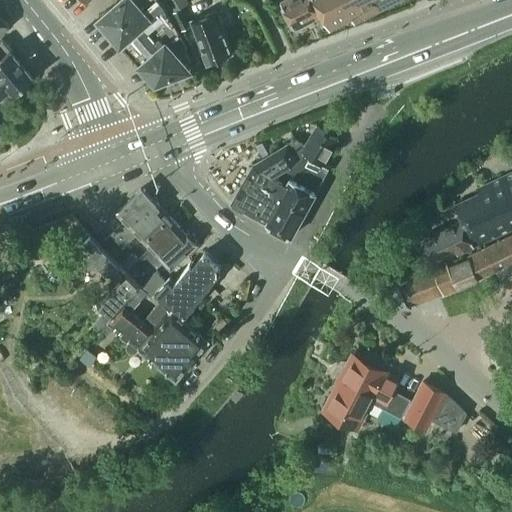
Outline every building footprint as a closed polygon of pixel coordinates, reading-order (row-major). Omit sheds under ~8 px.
[(117,0),(98,17),(141,66),(178,31),(164,4),(160,0),(117,0)] [(165,0),(172,12),(181,29),(193,24),(183,5),(189,2),(188,0),(165,0)] [(280,2),(294,30),(321,16),(313,0),(279,0),(280,1),(280,2)] [(313,0),(321,16),(329,31),(351,20),(354,26),(404,0),(313,0)] [(207,63),(232,54),(216,11),(192,20),(193,24),(207,63)] [(0,33),(11,24),(0,12),(0,33)] [(178,31),(141,66),(155,82),(190,69),(178,55),(184,49),(178,31)] [(3,37),(0,39),(0,95),(11,85),(16,90),(35,74),(3,37)] [(302,158),(305,159),(308,154),(329,166),(330,166),(323,162),(337,138),(316,125),(306,144),(305,144),(302,150),(305,152),(302,158)] [(299,171),(305,159),(302,158),(305,152),(302,150),(305,144),(296,138),(254,164),(270,174),(287,164),(299,171)] [(270,174),(254,164),(231,203),(266,222),(291,236),(329,166),(308,154),(305,159),(299,171),(287,164),(270,174)] [(511,171),(477,187),(479,192),(455,202),(462,220),(421,238),(432,262),(456,250),(458,255),(476,246),(475,245),(511,227),(511,171)] [(104,238),(110,243),(156,201),(142,187),(117,211),(124,219),(104,238)] [(110,243),(117,251),(122,257),(130,249),(125,244),(138,232),(144,238),(169,215),(156,201),(110,243)] [(138,257),(127,268),(133,273),(183,229),(169,215),(144,238),(150,246),(151,246),(138,257)] [(183,229),(133,273),(151,292),(155,289),(166,278),(156,266),(163,260),(170,267),(196,244),(183,229)] [(511,260),(511,231),(498,238),(499,239),(469,254),(469,255),(449,264),(445,258),(432,264),(432,263),(417,269),(418,272),(402,278),(401,276),(380,285),(380,286),(394,300),(411,305),(458,287),(459,288),(479,277),(511,260)] [(83,241),(88,246),(69,263),(84,265),(112,271),(117,277),(98,297),(114,312),(128,297),(135,303),(145,290),(150,294),(151,292),(133,273),(127,268),(126,269),(120,263),(91,233),(83,241)] [(127,268),(138,257),(132,251),(121,262),(127,268)] [(169,276),(166,278),(155,289),(185,313),(218,270),(218,266),(204,251),(194,265),(191,262),(176,282),(169,276)] [(132,307),(135,303),(128,297),(114,312),(115,312),(108,320),(131,339),(128,343),(128,344),(127,346),(128,347),(128,348),(128,349),(129,350),(130,351),(132,351),(133,351),(134,351),(135,351),(136,350),(140,346),(176,377),(209,338),(174,308),(172,310),(159,299),(147,314),(153,319),(150,324),(132,307)] [(103,316),(95,325),(99,329),(107,320),(103,316)] [(87,347),(80,357),(90,365),(97,355),(87,347)] [(403,420),(404,418),(427,430),(433,418),(457,431),(466,412),(445,392),(423,380),(413,400),(392,389),(397,379),(368,364),(351,356),(345,367),(338,381),(340,382),(325,411),(359,429),(365,416),(370,407),(373,402),(382,407),(380,410),(382,416),(395,422),(403,420)] [(0,446),(10,446),(7,384),(0,383),(0,446)]
